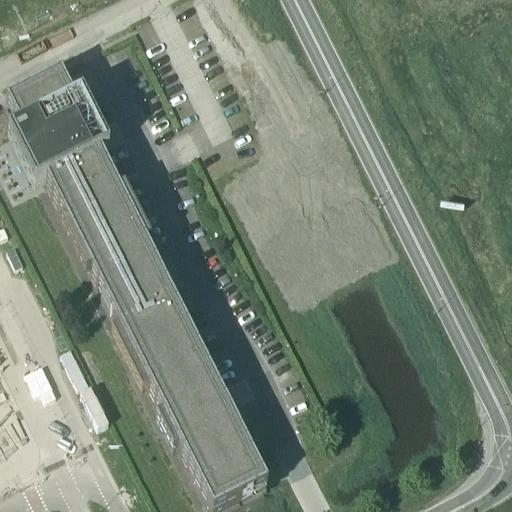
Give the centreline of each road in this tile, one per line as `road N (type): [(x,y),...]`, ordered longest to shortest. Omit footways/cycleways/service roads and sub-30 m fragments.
road 1 (primary): [(97,468),(0,275)]
road 2 (primary): [(0,355),(64,486)]
